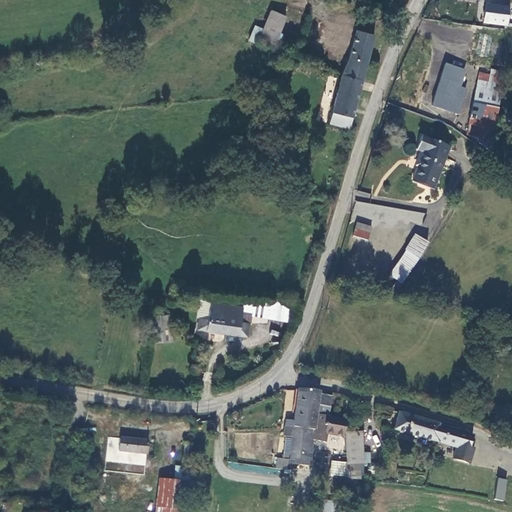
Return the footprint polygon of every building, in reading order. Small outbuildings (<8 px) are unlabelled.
[(504,42),(511,43),(511,25),(511,23),(511,16),(507,16),(508,7),(485,5),(483,21),(506,24),(504,42)] [(284,16),(269,10),(257,42),(273,48),(284,16)] [(356,31),(350,57),(343,71),(363,76),(373,35),(356,31)] [(304,48),(307,42),(304,37),(301,33),(295,37),(293,47),(304,48)] [(443,66),(430,107),(456,115),(464,91),(455,88),(461,71),(443,66)] [(488,76),(477,74),(476,82),(500,87),(503,73),(489,70),(488,76)] [(343,71),(331,119),(351,124),(363,76),(343,71)] [(500,87),(476,82),(471,104),(496,108),(500,87)] [(465,136),(477,138),(478,144),(487,151),(496,108),(471,104),(465,136)] [(448,148),(420,138),(415,150),(422,153),(411,182),(432,190),(448,148)] [(422,224),(424,213),(362,202),(360,212),(366,213),(368,206),(397,211),(396,219),(422,224)] [(369,236),(371,229),(356,225),(354,231),(369,236)] [(367,242),(369,236),(354,231),(352,237),(367,242)] [(416,236),(405,252),(417,259),(427,244),(416,236)] [(400,284),(417,259),(405,252),(389,277),(400,284)] [(284,314),(286,302),(270,299),(268,312),(284,314)] [(246,336),(248,321),(239,320),(241,307),(210,302),(208,318),(203,318),(201,330),(246,336)] [(167,315),(157,316),(159,341),(168,341),(167,315)] [(313,430),(316,413),(329,415),(333,395),(319,394),(320,391),(299,389),(295,420),(294,428),(311,430),(313,430)] [(342,436),(345,419),(329,415),(316,413),(313,430),(311,430),(310,442),(323,443),(324,434),(342,436)] [(438,443),(456,448),(453,459),(470,464),(473,452),(468,451),(469,448),(472,437),(438,428),(439,426),(398,415),(393,433),(437,445),(438,443)] [(295,420),(286,419),(284,436),(290,437),(293,437),(294,428),(295,420)] [(307,466),(310,442),(311,430),(294,428),(293,437),(290,437),(289,462),(288,465),(307,466)] [(358,475),(358,461),(362,461),(363,433),(346,433),(346,475),(358,475)] [(111,448),(110,458),(117,458),(118,452),(145,455),(147,441),(119,438),(118,440),(106,439),(105,447),(111,448)] [(289,462),(277,461),(276,470),(288,472),(288,465),(289,462)] [(154,511),(183,511),(188,469),(172,468),(171,481),(157,479),(154,511)] [(507,481),(498,479),(494,500),(503,502),(507,481)] [(322,511),(332,511),(334,500),(323,499),(322,511)]
